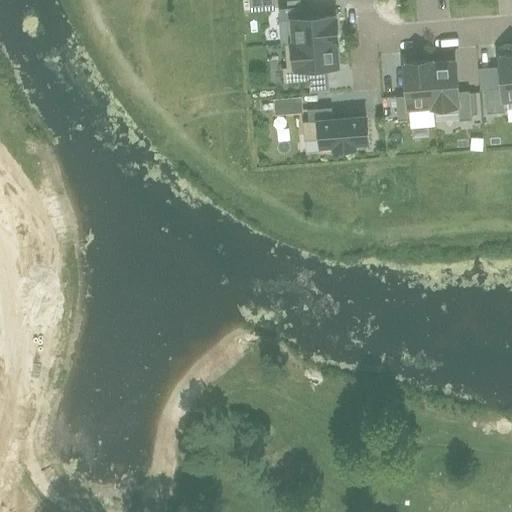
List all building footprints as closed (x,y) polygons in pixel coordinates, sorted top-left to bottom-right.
[(287,20),(289,43),(289,44),(336,40),(336,41),(338,41),(336,18),(334,18),(334,16),(304,18),(303,6),(279,8),(280,20),(287,20)] [(338,65),(336,41),(336,40),(289,44),(289,43),(285,44),(286,67),(282,67),(284,83),(309,81),(308,68),(338,65)] [(503,87),(491,88),(493,112),(505,111),(505,109),(511,107),(511,54),(503,55),(503,57),(501,57),(503,87)] [(434,114),(430,61),(408,63),(408,65),(405,65),(408,95),(396,96),(398,120),(410,119),(409,111),(433,109),(433,114),(434,114)] [(431,61),(430,61),(434,114),(459,112),(459,120),(472,119),(469,90),(457,91),(455,61),(431,63),(431,61)] [(305,140),(321,139),(321,146),(334,145),(334,148),(356,146),(355,143),(368,142),(366,116),(333,119),(332,107),(308,109),(309,121),(303,121),(305,140)]
